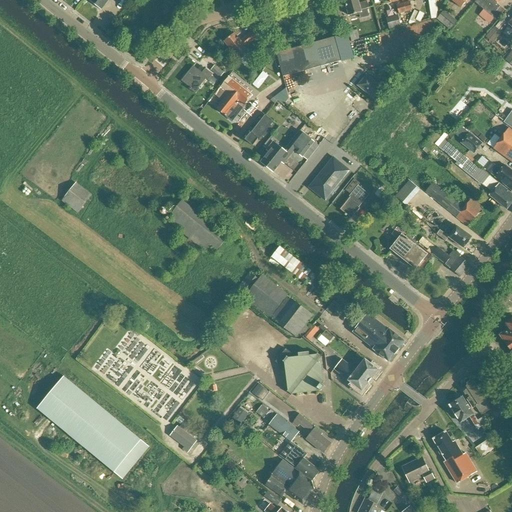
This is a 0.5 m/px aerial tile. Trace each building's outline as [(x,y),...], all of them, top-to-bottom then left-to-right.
[(90,0),(89,1),(101,11),(109,0),(90,0)] [(359,4),(358,0),(344,0),(349,17),(359,14),(361,19),(369,17),(367,9),(369,9),(367,2),(359,4)] [(432,0),(429,0),(431,18),(438,17),(435,0),(432,0)] [(450,0),(461,9),(468,0),(450,0)] [(500,0),(477,0),(475,3),(496,21),(505,11),(497,5),(500,0)] [(403,4),(406,13),(413,11),(411,2),(403,4)] [(399,14),(406,13),(403,4),(397,6),(399,14)] [(415,23),(420,13),(415,11),(410,20),(415,23)] [(437,20),(450,31),(457,22),(444,11),(437,20)] [(386,18),(389,30),(400,27),(397,15),(386,18)] [(495,28),(499,31),(506,23),(502,20),(495,28)] [(501,33),(494,27),(486,37),(493,44),(501,33)] [(348,30),(351,41),(359,39),(356,28),(348,30)] [(253,32),(247,36),(241,42),(234,34),(224,42),(235,55),(241,63),(247,58),(246,56),(250,53),(245,48),(251,43),(256,48),(262,43),(253,32)] [(335,38),(277,54),(283,78),(342,61),(353,58),(347,34),(335,38)] [(191,90),(196,94),(200,89),(199,89),(206,79),(208,81),(213,75),(202,66),(198,70),(193,67),(181,82),(190,88),(189,90),(190,91),(191,90)] [(224,73),(215,66),(211,71),(221,78),(224,73)] [(375,100),(383,90),(366,76),(358,86),(375,100)] [(229,78),(215,95),(224,102),(218,110),(232,122),(252,96),(229,78)] [(277,99),(285,104),(291,95),(282,89),(277,99)] [(245,141),(253,147),(259,140),(262,137),(264,139),(273,127),(271,126),(274,122),(266,116),(251,134),(245,141)] [(511,130),(509,128),(493,149),(511,162),(511,130)] [(261,163),(274,173),(282,163),(285,165),(296,152),(307,162),(319,148),(315,145),(301,133),(285,152),(274,143),(267,151),(270,153),(261,163)] [(474,154),(482,144),(469,133),(461,143),(474,154)] [(429,155),(436,146),(441,139),(435,134),(423,151),(429,155)] [(511,203),(511,194),(442,138),(436,146),(477,180),(476,181),(481,185),(481,184),(492,193),(490,196),(507,210),(511,203)] [(382,176),(390,166),(384,161),(376,171),(382,176)] [(495,178),(501,170),(489,161),(483,168),(495,178)] [(317,180),(311,188),(325,200),(344,176),(330,165),(319,177),(320,178),(318,181),(317,180)] [(495,178),(511,191),(511,173),(511,171),(505,166),(501,170),(495,178)] [(346,203),(344,206),(340,210),(351,219),(358,211),(357,211),(369,195),(358,186),(360,184),(354,180),(345,191),(351,195),(345,202),(346,203)] [(79,213),(94,195),(78,182),(63,200),(79,213)] [(481,207),(472,199),(464,208),(433,184),(426,193),(470,229),(483,213),(480,208),(481,207)] [(412,198),(403,189),(396,197),(405,205),(412,198)] [(201,208),(206,202),(191,190),(172,214),(175,217),(170,223),(206,252),(211,246),(218,251),(228,238),(221,233),(198,215),(203,210),(201,208)] [(449,238),(464,249),(472,238),(457,227),(456,228),(451,224),(444,233),(440,230),(437,235),(445,240),(445,241),(446,242),(449,238)] [(397,244),(393,250),(415,268),(425,256),(414,247),(417,244),(397,228),(392,235),(399,241),(397,244)] [(422,237),(419,242),(428,250),(432,245),(429,243),(422,237)] [(280,248),(272,258),(305,284),(313,274),(280,248)] [(445,265),(460,277),(469,265),(460,258),(461,257),(456,252),(455,253),(453,252),(449,257),(437,248),(432,255),(433,254),(446,265),(445,265)] [(238,289),(246,296),(259,280),(252,275),(250,277),(248,275),(238,289)] [(288,296),(271,318),(296,338),(296,337),(299,334),(302,337),(310,327),(307,324),(313,316),(288,296)] [(373,350),(389,362),(405,342),(389,329),(388,330),(368,314),(353,333),(374,349),(373,350)] [(507,330),(500,336),(501,338),(502,340),(504,341),(511,352),(507,359),(511,365),(511,317),(508,321),(507,321),(507,322),(507,323),(507,324),(509,326),(506,329),(507,330)] [(312,337),(319,330),(315,326),(305,337),(310,341),(311,340),(313,341),(315,339),(312,337)] [(330,342),(334,337),(326,331),(322,336),(330,342)] [(322,357),(318,354),(317,355),(309,356),(309,352),(298,353),(299,357),(294,358),(294,356),(286,349),(276,362),(284,369),(285,368),(288,391),(287,392),(292,396),(293,395),(316,392),(318,390),(321,392),(325,387),(322,385),(324,382),(321,359),(322,357)] [(379,371),(365,360),(356,371),(342,360),(334,370),(348,381),(349,381),(362,392),(379,371)] [(141,440),(64,377),(37,410),(114,473),(141,440)] [(491,410),(486,402),(494,398),(496,401),(504,397),(493,377),(486,381),(485,380),(478,384),(476,381),(474,383),(474,382),(473,383),(471,382),(468,384),(467,386),(467,387),(462,390),(468,399),(467,400),(473,409),(476,407),(482,416),(491,410)] [(482,427),(478,421),(462,397),(456,401),(455,400),(450,403),(451,405),(449,406),(450,408),(451,410),(453,412),(460,423),(469,418),(477,430),(482,427)] [(510,420),(511,418),(511,411),(504,398),(499,400),(510,420)] [(265,418),(270,411),(263,406),(258,413),(265,418)] [(269,425),(292,442),(300,432),(277,415),(269,425)] [(306,440),(312,444),(324,454),(331,444),(319,435),(321,432),(299,415),(292,424),(298,428),(300,425),(311,434),(306,440)] [(478,421),(482,427),(487,424),(483,418),(478,421)] [(186,433),(191,426),(185,421),(179,428),(178,427),(171,436),(185,447),(183,450),(188,453),(197,441),(186,433)] [(433,440),(436,444),(438,448),(437,449),(440,455),(442,454),(446,461),(444,463),(457,484),(477,472),(466,454),(463,455),(455,442),(452,443),(446,432),(433,440)] [(488,441),(476,449),(482,458),(493,450),(488,441)] [(307,455),(294,444),(291,442),(281,456),(305,475),(313,481),(320,472),(304,459),(307,455)] [(430,470),(428,471),(422,459),(403,468),(410,482),(423,476),(427,483),(434,479),(430,470)] [(285,492),(304,505),(315,490),(312,482),(285,460),(266,486),(282,497),(285,492)] [(398,488),(394,492),(401,499),(405,495),(398,488)] [(270,492),(265,498),(278,507),(282,501),(270,492)] [(380,511),(382,510),(375,507),(377,505),(365,500),(358,511),(380,511)]
